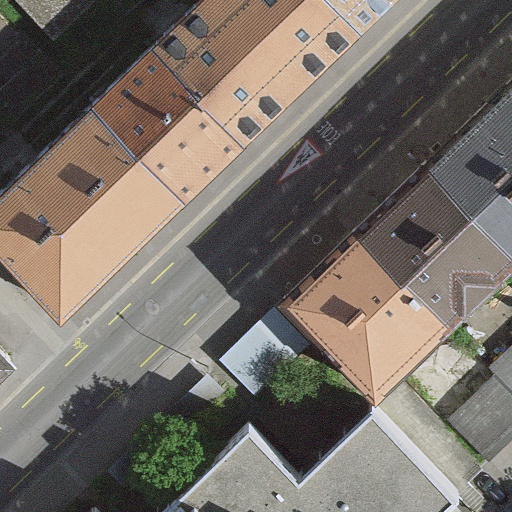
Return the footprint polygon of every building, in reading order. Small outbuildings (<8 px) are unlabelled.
[(26,0),(56,30),(86,0),(26,0)] [(364,17),(347,0),(192,0),(154,36),(244,130),(274,102),(306,72),(338,42),(364,17)] [(381,0),(347,0),(364,17),(381,0)] [(244,130),(154,36),(95,92),(186,186),(200,172),(231,143),(244,130)] [(511,84),(505,92),(434,160),(511,240),(511,84)] [(186,186),(95,92),(0,182),(0,243),(60,306),(123,246),(186,186)] [(511,256),(511,240),(434,160),(389,203),(366,225),(452,314),(511,256)] [(452,314),(366,225),(347,244),(291,297),(377,387),(452,314)] [(273,302),(221,354),(256,390),(309,337),(273,302)] [(0,359),(12,349),(0,336),(0,359)] [(511,341),(492,361),(499,369),(451,415),(489,455),(511,432),(511,341)] [(204,365),(105,463),(124,482),(224,384),(204,365)] [(420,511),(445,488),(367,409),(299,476),(247,422),(154,511),(96,511),(95,510),(92,511),(420,511)]
